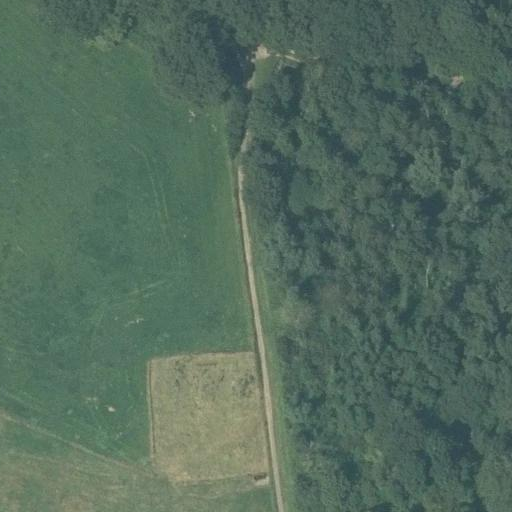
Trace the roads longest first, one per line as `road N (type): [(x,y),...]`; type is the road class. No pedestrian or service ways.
road 1 (track): [(259,37),(245,90),(240,184),(283,511)]
road 2 (track): [(259,37),(430,81),(511,78)]
